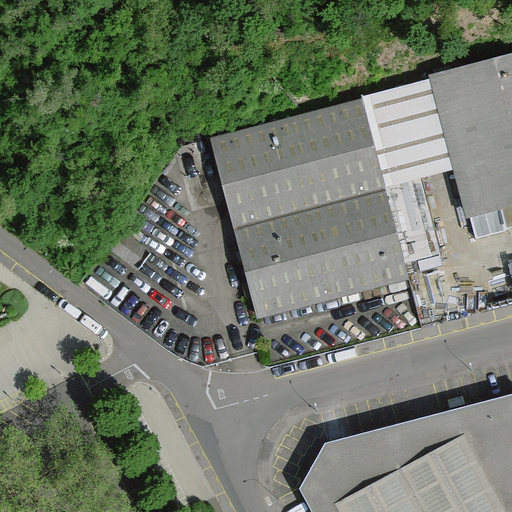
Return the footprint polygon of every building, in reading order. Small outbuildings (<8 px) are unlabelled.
[(470,214),(511,202),(511,58),(435,78),(457,163),(470,214)] [(435,78),(364,99),(385,182),(416,174),(457,163),(435,78)] [(385,182),(364,99),(214,137),(261,317),(410,279),(406,261),(385,182)] [(385,182),(406,261),(437,253),(416,174),(385,182)] [(511,511),(511,396),(325,444),(305,488),(317,511),(511,511)]
